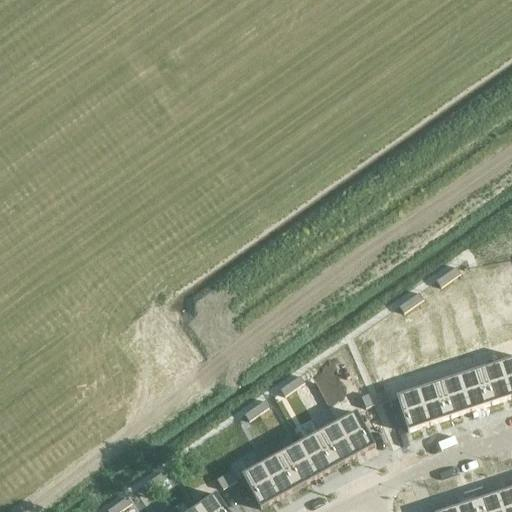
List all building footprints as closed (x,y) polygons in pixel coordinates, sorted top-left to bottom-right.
[(248,165),(237,169),(245,191),(256,187),(248,165)] [(456,270),(446,277),(450,283),(460,277),(456,270)] [(446,277),(436,284),(440,290),(450,283),(446,277)] [(419,296),(409,303),(413,309),(423,302),(419,296)] [(409,303),(399,310),(404,316),(413,309),(409,303)] [(511,362),(500,366),(511,401),(511,400),(511,362)] [(500,366),(480,373),(491,408),(511,401),(500,366)] [(480,373),(459,379),(471,414),(491,408),(480,373)] [(300,379),(290,386),(295,392),(304,386),(300,379)] [(459,380),(439,386),(450,421),(471,414),(459,380)] [(290,386),(280,393),(285,399),(295,392),(290,386)] [(439,386),(418,393),(429,428),(450,421),(439,386)] [(384,393),(377,396),(381,407),(389,404),(384,393)] [(418,393),(397,400),(408,435),(429,428),(418,393)] [(368,397),(361,400),(366,411),(373,408),(368,397)] [(264,404),(254,411),(259,417),(269,411),(264,404)] [(254,411),(244,418),(249,424),(259,417),(254,411)] [(357,415),(337,426),(356,460),(376,449),(357,415)] [(337,426),(318,436),(337,470),(356,460),(337,426)] [(318,436),(299,446),(318,480),(337,470),(318,436)] [(299,446),(280,457),(299,491),(318,480),(299,446)] [(280,457),(262,467),(280,501),(299,491),(280,457)] [(262,467),(242,478),(260,511),(280,501),(262,467)] [(230,474),(224,478),(230,488),(237,484),(230,474)] [(162,475),(153,482),(157,489),(167,482),(162,475)] [(224,478),(217,482),(223,493),(230,488),(224,478)] [(153,482),(143,489),(147,495),(157,489),(153,482)] [(511,511),(511,491),(497,496),(502,511),(511,511)] [(227,511),(216,496),(198,509),(200,511),(227,511)] [(502,511),(497,496),(477,503),(479,511),(502,511)] [(127,500),(117,507),(120,511),(123,511),(132,507),(127,500)] [(479,511),(477,503),(456,510),(457,511),(479,511)]
